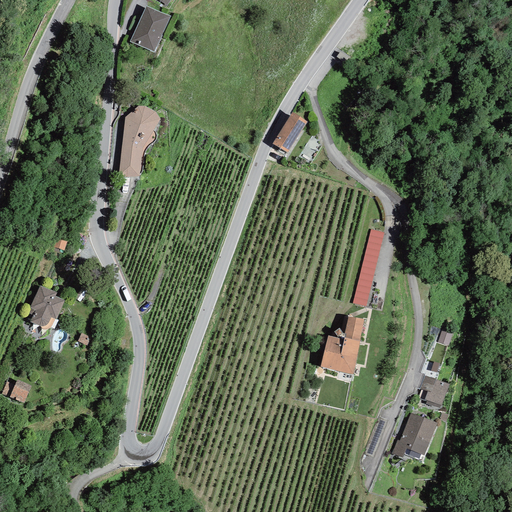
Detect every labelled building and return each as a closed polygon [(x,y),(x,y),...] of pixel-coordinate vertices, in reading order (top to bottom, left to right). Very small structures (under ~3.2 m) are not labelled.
[(154,52),(170,16),(146,6),(130,41),(154,52)] [(348,59),(340,54),(336,59),(344,65),(348,59)] [(125,117),(118,177),(139,177),(139,174),(141,173),(142,168),(143,162),(144,154),(145,151),(147,148),(150,145),(153,143),(155,140),(156,137),(156,134),(155,132),(153,130),(160,119),(156,112),(145,106),(138,107),(125,117)] [(287,153),(307,122),(292,112),(272,144),(287,153)] [(366,307),(384,233),(370,230),(352,304),(366,307)] [(57,293),(39,286),(27,313),(32,316),(30,322),(40,326),(41,329),(43,330),(47,329),(49,328),(51,326),(55,319),(56,320),(65,301),(55,297),(57,293)] [(363,320),(347,317),(344,333),(343,333),(339,329),(334,332),(339,339),(328,336),(320,368),(353,374),(363,320)] [(448,346),(452,335),(441,331),(439,338),(437,342),(448,346)] [(81,333),(77,341),(90,347),(94,339),(81,333)] [(436,373),(439,363),(433,362),(430,371),(436,373)] [(449,384),(424,376),(419,389),(427,392),(424,400),(427,401),(440,406),(441,406),(449,384)] [(14,386),(6,382),(2,394),(23,403),(31,386),(17,380),(14,386)] [(402,458),(405,449),(411,451),(420,454),(424,456),(437,423),(410,413),(400,440),(397,439),(391,454),(402,458)] [(419,459),(420,454),(411,451),(409,456),(419,459)]
